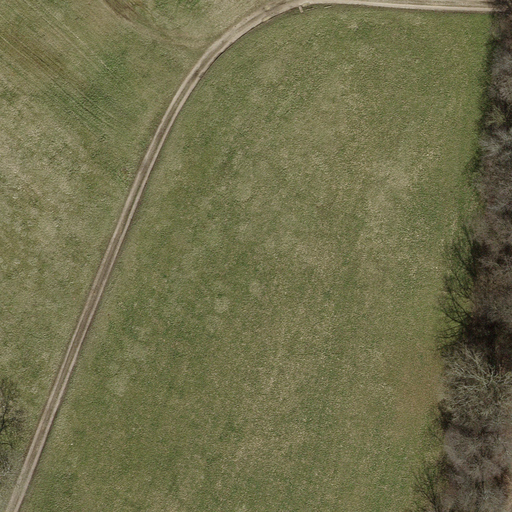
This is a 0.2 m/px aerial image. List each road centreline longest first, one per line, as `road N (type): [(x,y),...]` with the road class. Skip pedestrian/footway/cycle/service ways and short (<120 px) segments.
road 1 (track): [(292,0),(251,18),(201,65),(173,111),(17,511)]
road 2 (track): [(511,8),(378,0)]
